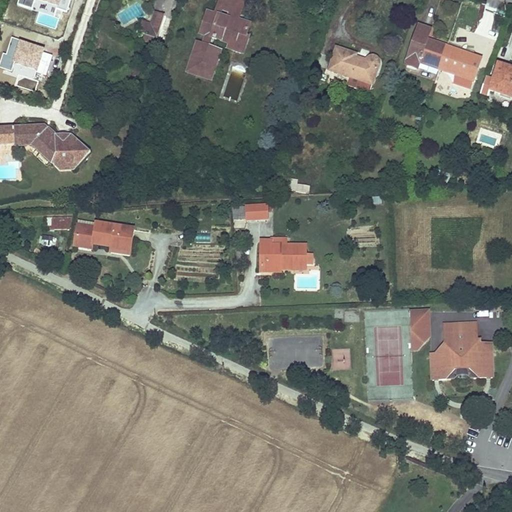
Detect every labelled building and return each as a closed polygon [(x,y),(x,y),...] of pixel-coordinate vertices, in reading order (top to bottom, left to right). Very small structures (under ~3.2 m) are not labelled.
[(32,9),(35,1),(68,9),(70,0),(19,0),(18,5),(32,9)] [(85,11),(88,0),(79,0),(77,9),(85,11)] [(243,9),(246,0),(228,0),(227,4),(243,9)] [(237,22),(240,21),(243,9),(227,4),(223,17),(237,22)] [(162,42),(168,17),(157,14),(154,26),(151,39),(162,42)] [(218,84),(228,54),(220,52),(222,43),(240,49),(243,37),(249,38),(253,25),(240,21),(237,22),(223,17),(215,15),(208,38),(215,41),(213,49),(204,46),(194,76),(218,84)] [(141,36),(151,39),(154,26),(144,23),(141,36)] [(477,84),(484,63),(432,47),(435,37),(422,33),(410,71),(423,75),(425,69),(477,84)] [(246,55),(251,39),(249,38),(243,37),(240,49),(239,52),(246,55)] [(379,88),(384,70),(385,69),(385,67),(385,66),(384,64),(383,63),(382,61),(380,61),(378,60),(377,61),(375,61),(374,62),(372,63),(371,66),(367,65),(367,63),(343,56),(337,76),(379,88)] [(234,77),(244,78),(245,67),(234,66),(234,77)] [(511,75),(505,74),(502,84),(492,82),(487,100),(497,102),(499,97),(511,99),(511,75)] [(98,159),(80,143),(69,148),(62,141),(52,132),(20,133),(21,152),(39,152),(59,170),(66,162),(82,177),(98,159)] [(4,134),(0,137),(5,141),(5,146),(0,151),(0,156),(5,151),(21,152),(20,133),(4,134)] [(82,177),(66,162),(59,170),(66,178),(82,177)] [(441,172),(438,179),(458,186),(461,178),(441,172)] [(308,194),(310,185),(292,181),(290,190),(308,194)] [(475,183),(475,191),(489,190),(489,183),(475,183)] [(268,223),(268,208),(244,209),(245,222),(245,224),(268,223)] [(245,222),(244,209),(232,209),(232,223),(245,222)] [(60,236),(60,229),(60,226),(51,225),(51,236),(60,236)] [(75,229),(60,229),(60,236),(74,237),(75,229)] [(139,235),(102,229),(102,232),(85,229),(81,250),(98,253),(99,248),(115,251),(116,246),(137,250),(139,235)] [(306,257),(306,248),(287,247),(287,241),(270,241),(270,243),(259,243),(259,277),(281,277),(281,274),(306,274),(306,269),(312,269),(312,257),(306,257)] [(135,255),(137,250),(116,246),(115,251),(135,255)] [(429,314),(409,315),(410,336),(430,335),(429,314)] [(442,326),(443,349),(435,357),(429,357),(430,384),(446,384),(454,376),(470,376),(479,383),(494,381),(493,345),(482,345),(482,343),(477,343),(476,325),(442,326)] [(411,355),(417,354),(430,341),(430,335),(410,336),(411,355)] [(351,349),(334,349),(333,369),(350,370),(351,349)]
